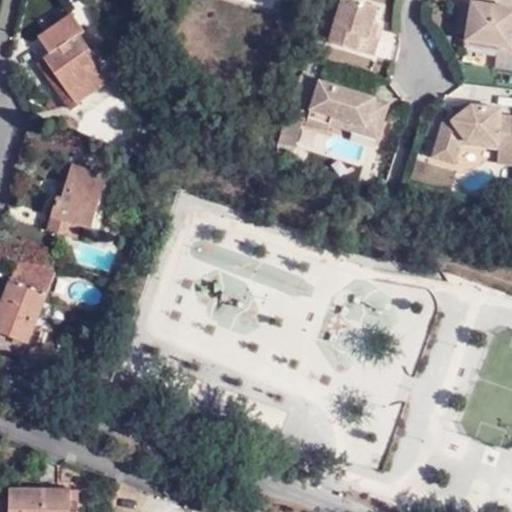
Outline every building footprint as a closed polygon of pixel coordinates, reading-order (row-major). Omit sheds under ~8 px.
[(329,43),(342,0),(327,0),(316,39),(329,43)] [(378,8),(354,0),(342,0),(329,43),(373,57),(377,41),(373,39),(368,38),(373,23),(378,8)] [(464,2),(462,14),(470,15),(472,4),(464,2)] [(511,9),(472,4),(470,15),(462,14),(459,34),(467,36),(467,42),(497,48),(497,53),(511,56),(511,9)] [(34,39),(46,55),(78,99),(108,76),(88,45),(84,47),(73,31),(86,21),(76,7),(34,39)] [(377,25),(373,23),(368,38),(373,39),(377,25)] [(78,99),(46,55),(39,60),(72,103),(78,99)] [(299,76),(286,118),(300,123),(305,124),(318,82),(299,76)] [(318,81),(318,82),(305,124),(326,132),(328,125),(331,116),(378,131),(379,131),(385,110),(375,106),(377,100),(318,81)] [(387,104),(377,100),(375,106),(385,110),(387,104)] [(467,110),(473,102),(469,101),(459,109),(467,110)] [(499,160),(511,161),(511,114),(503,113),(504,105),(473,102),(467,110),(459,109),(444,121),(434,153),(456,160),(462,140),(463,136),(483,139),(487,143),(501,145),(499,160)] [(331,116),(328,125),(375,140),(378,131),(331,116)] [(286,118),(280,136),(295,141),(300,123),(286,118)] [(295,141),(280,136),(278,141),(293,146),(295,141)] [(73,163),(63,197),(58,195),(48,227),(78,237),(82,223),(92,227),(107,174),(73,163)] [(9,317),(3,334),(32,343),(57,270),(21,258),(2,315),(9,317)] [(0,320),(0,332),(3,334),(9,317),(2,315),(0,320)] [(82,511),(83,501),(77,500),(77,488),(16,483),(13,511),(82,511)]
